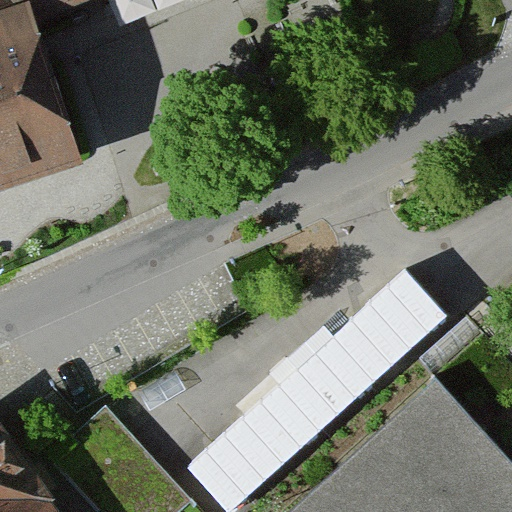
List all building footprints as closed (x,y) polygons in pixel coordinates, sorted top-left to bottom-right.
[(0,0),(0,183),(73,160),(25,18),(68,0),(0,0)] [(185,389),(172,367),(136,388),(149,410),(185,389)] [(511,511),(511,476),(425,381),(280,511),(511,511)] [(0,511),(67,511),(48,483),(55,478),(0,399),(0,511)] [(57,459),(106,511),(166,511),(188,493),(105,403),(72,433),(78,439),(57,459)]
